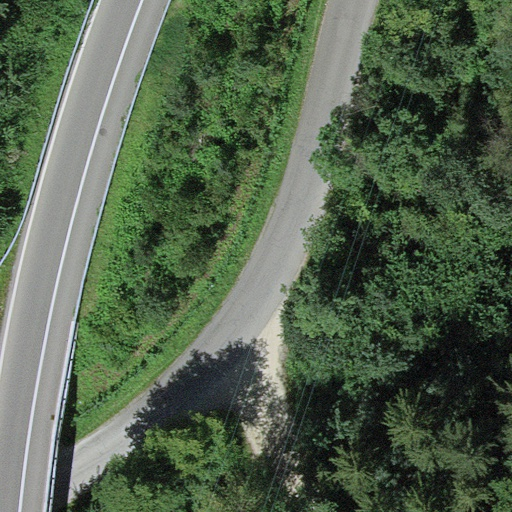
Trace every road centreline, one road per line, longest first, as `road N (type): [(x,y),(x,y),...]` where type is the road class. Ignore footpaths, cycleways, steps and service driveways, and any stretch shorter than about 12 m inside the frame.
road 1 (motorway): [(2,511),(58,201),(122,0)]
road 2 (track): [(311,511),(232,332)]
